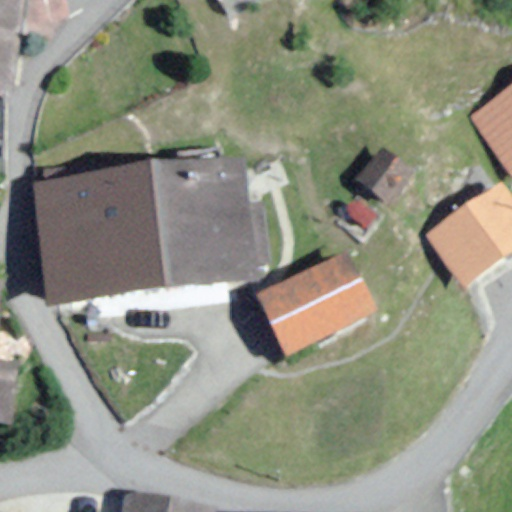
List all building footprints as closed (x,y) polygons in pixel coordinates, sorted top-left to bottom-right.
[(19,0),(0,0),(0,87),(8,88),(19,0)] [(511,85),(476,110),(511,160),(511,85)] [(370,214),(395,182),(366,160),(341,191),(370,214)] [(249,292),(236,162),(38,181),(51,311),(249,292)] [(511,258),(511,199),(503,185),(430,232),(466,288),(511,258)] [(342,256),(259,295),(289,358),(372,318),(342,256)] [(0,421),(12,423),(18,361),(0,359),(0,421)] [(211,511),(213,504),(132,491),(128,511),(211,511)]
